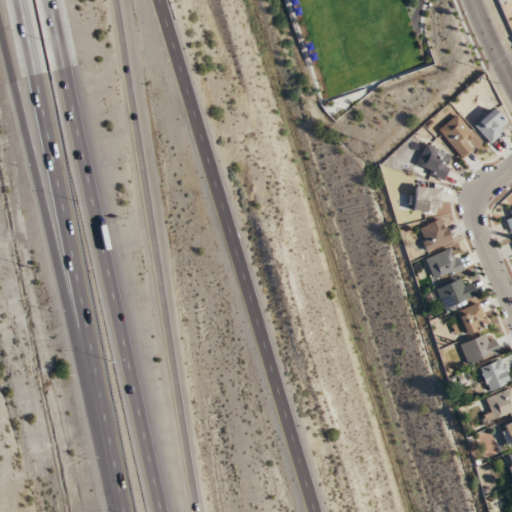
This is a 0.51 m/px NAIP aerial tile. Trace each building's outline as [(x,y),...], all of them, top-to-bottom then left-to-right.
[(473,126),(489,143),(507,126),(491,109),(473,126)] [(462,157),(472,149),(465,142),(474,134),(455,114),(437,131),(462,157)] [(453,158),(426,144),(415,166),(442,180),(453,158)] [(409,211),(439,211),(439,187),(409,187),(409,211)] [(511,232),(511,210),(502,215),(511,233),(511,232)] [(450,241),(442,218),(416,228),(425,251),(450,241)] [(435,282),(463,268),(451,246),(423,260),(435,282)] [(434,290),(444,310),(474,296),(465,276),(434,290)] [(466,335),(487,326),(477,303),(456,312),(466,335)] [(459,344),(467,364),(498,353),(490,332),(459,344)] [(480,367),(487,391),(510,383),(502,359),(480,367)] [(511,387),(485,398),(494,422),(511,414),(511,387)] [(511,421),(501,424),(507,447),(511,445),(511,421)]
